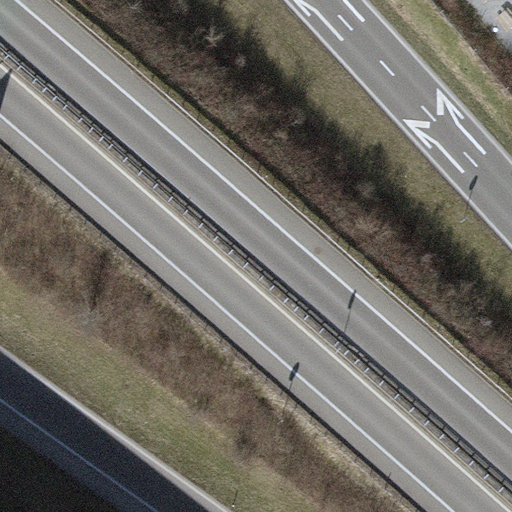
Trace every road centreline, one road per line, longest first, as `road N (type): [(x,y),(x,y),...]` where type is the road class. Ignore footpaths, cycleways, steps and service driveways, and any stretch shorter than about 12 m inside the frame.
road 1 (trunk): [(511,456),(0,7)]
road 2 (trunk): [(0,93),(486,511)]
road 3 (trunk): [(511,207),(325,0)]
road 4 (trunk): [(0,374),(192,511)]
